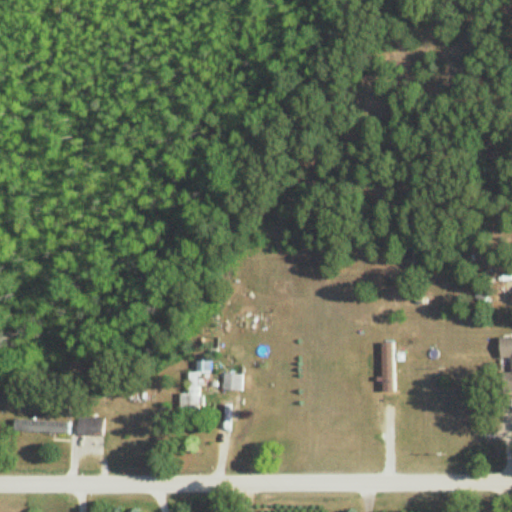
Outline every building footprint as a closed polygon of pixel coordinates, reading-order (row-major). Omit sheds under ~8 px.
[(502,359),(509,359),(510,393),(511,393),(511,339),(502,340),(502,359)] [(395,344),(383,344),(383,393),(395,393),(395,344)] [(190,394),(182,394),(182,409),(190,409),(190,421),(201,421),(201,373),(190,373),(190,394)] [(242,391),(242,374),(225,374),(225,391),(242,391)] [(50,415),(71,415),(71,399),(50,399),(50,415)] [(105,419),(80,419),(80,436),(105,436),(105,419)] [(17,433),(72,435),(72,423),(18,421),(17,433)]
